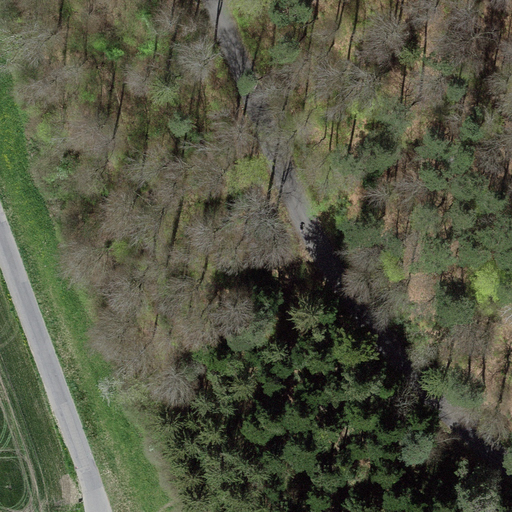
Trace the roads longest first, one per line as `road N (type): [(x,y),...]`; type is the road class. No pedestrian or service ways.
road 1 (unclassified): [(212,0),(278,165),(347,292),(431,396),(511,471)]
road 2 (unclassified): [(98,511),(0,229)]
